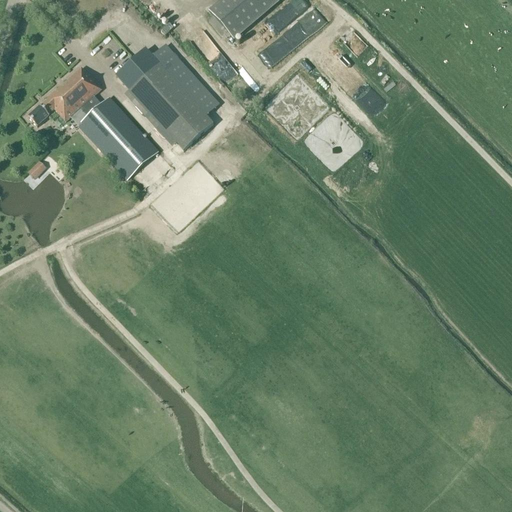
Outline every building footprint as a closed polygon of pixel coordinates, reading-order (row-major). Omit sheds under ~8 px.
[(279,2),(277,0),(222,0),(208,13),(233,42),(279,2)] [(145,51),(116,78),(183,153),(213,126),(145,51)] [(39,108),(27,119),(36,129),(48,118),(47,116),(53,111),(64,124),(69,119),(126,181),(157,154),(108,100),(100,106),(93,98),(100,91),(80,69),(44,102),(45,103),(39,108)] [(236,93),(245,86),(238,77),(229,84),(236,93)] [(41,160),(29,171),(36,179),(48,168),(41,160)]
